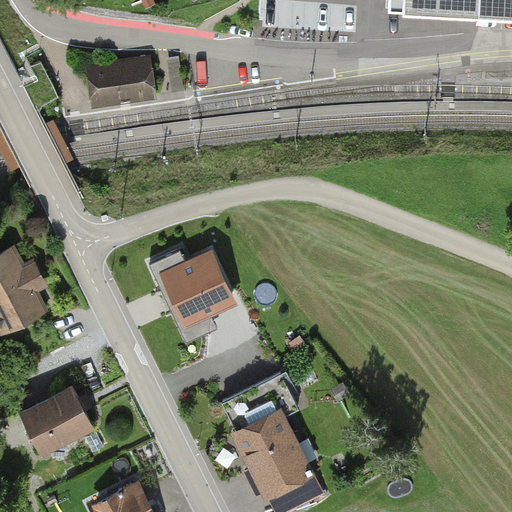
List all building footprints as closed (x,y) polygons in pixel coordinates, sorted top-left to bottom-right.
[(391,0),(391,18),(480,20),(481,0),(391,0)] [(511,0),(481,0),(480,20),(511,21),(511,0)] [(87,64),(93,100),(150,91),(144,55),(87,64)] [(186,254),(181,242),(150,257),(187,334),(217,319),(210,304),(235,292),(210,242),(186,254)] [(11,244),(0,249),(0,326),(41,306),(32,288),(41,283),(29,258),(20,262),(11,244)] [(274,495),(277,501),(327,476),(294,410),(308,402),(292,370),(227,404),(244,437),(258,466),(247,471),(262,501),(274,495)] [(66,388),(18,414),(39,451),(86,424),(66,388)] [(150,511),(133,479),(93,499),(99,511),(150,511)]
